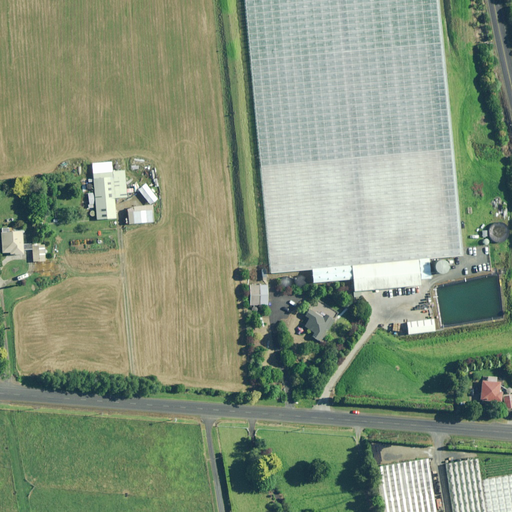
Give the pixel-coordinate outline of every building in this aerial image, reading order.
[(414,261),(462,256),(437,0),(238,0),(266,275),(308,271),(414,261)] [(131,185),(125,185),(124,171),(92,173),(92,179),(88,179),(88,182),(93,182),(94,193),(87,194),(88,205),(95,204),(96,220),(115,218),(114,198),(126,197),(126,193),(132,193),(131,185)] [(153,222),(152,210),(126,212),(127,219),(124,219),(125,225),(153,222)] [(23,254),(21,231),(0,232),(0,234),(1,253),(9,253),(10,255),(23,254)] [(44,245),(32,245),(32,261),(44,261),(44,245)] [(433,265),(433,266),(433,267),(433,269),(433,270),(434,271),(435,272),(436,272),(437,273),(438,273),(439,274),(440,273),(442,273),(443,273),(444,272),(445,271),(446,269),(446,268),(447,267),(446,266),(446,265),(446,264),(445,263),(444,262),(443,261),(442,260),(441,260),(440,260),(439,260),(438,260),(437,260),(436,261),(435,262),(434,263),(433,264),(433,265)] [(351,283),(352,296),(417,290),(414,261),(308,271),(310,287),(351,283)] [(305,277),(305,276),(304,276),(303,275),(301,275),(300,275),(299,275),(298,276),(297,276),(296,277),(295,278),(295,279),(294,280),(294,281),(294,283),(294,284),(295,285),(295,286),(296,287),(297,287),(298,288),(299,288),(300,289),(302,289),(303,288),(304,288),(305,287),(306,287),(307,286),(307,285),(307,283),(308,282),(308,281),(307,280),(307,279),(306,278),(306,277),(305,277)] [(289,277),(288,276),(286,276),(285,276),(284,276),(283,276),(282,276),(281,277),(280,278),(279,279),(279,280),(278,281),(278,282),(278,283),(278,284),(279,286),(279,287),(280,287),(281,288),(282,289),(283,289),(284,289),(285,289),(287,289),(288,289),(289,288),(290,287),(290,286),(291,285),(291,284),(292,283),(292,282),(291,281),(291,280),(290,279),(289,278),(289,277)] [(267,305),(267,285),(249,285),(249,305),(267,305)] [(323,319),(308,310),(304,316),(309,319),(304,327),(314,333),(312,337),(323,343),(329,333),(327,332),(334,321),(325,315),(323,319)] [(406,323),(396,323),(395,332),(405,333),(406,323)] [(421,334),(420,323),(407,323),(408,334),(421,334)] [(480,381),(479,401),(500,402),(500,391),(498,391),(499,382),(496,382),(497,376),(483,375),(483,381),(480,381)] [(511,408),(511,400),(503,401),(504,409),(511,408)] [(443,467),(451,511),(511,511),(511,476),(477,483),(474,462),(443,467)] [(374,472),(380,511),(432,511),(425,464),(374,472)]
